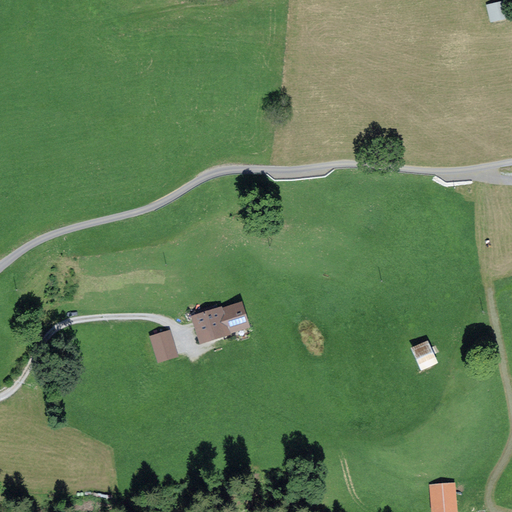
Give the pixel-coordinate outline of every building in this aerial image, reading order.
[(487,5),(490,21),(508,17),(505,1),(487,5)] [(199,340),(246,325),(240,306),(219,313),(217,305),(195,312),(197,319),(193,320),(194,322),(199,340)] [(160,359),(174,355),(168,334),(153,338),(160,359)] [(426,343),(413,349),(421,367),(435,361),(426,343)] [(454,484),(430,486),(432,511),(434,511),(456,511),(454,484)]
